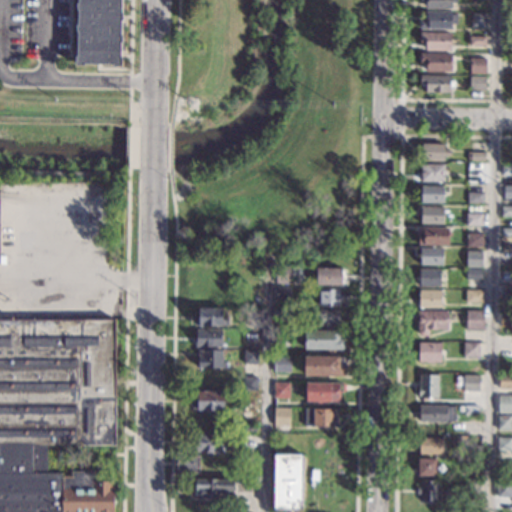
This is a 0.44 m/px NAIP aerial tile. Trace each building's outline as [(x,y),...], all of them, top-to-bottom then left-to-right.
[(125,0),(125,2),(123,2),(123,16),(125,16),(125,24),(123,23),(123,39),(124,39),(124,46),(122,45),(122,61),(123,61),(123,69),(115,69),(115,68),(85,67),(85,68),(76,68),(76,59),(78,59),(79,35),(77,34),(77,27),(79,27),(79,12),(77,12),(77,6),(79,6),(79,0),(125,0)] [(455,0),(455,2),(450,2),(450,8),(424,7),(424,0),(455,0)] [(450,14),(456,14),(456,24),(450,24),(450,29),(418,28),(418,18),(425,18),(425,11),(450,11),(450,14)] [(484,28),(469,28),(470,13),(484,13),(484,28)] [(449,49),(424,49),(424,43),(418,42),(419,33),(450,33),(449,49)] [(484,46),(468,45),(468,37),(484,37),(484,46)] [(450,71),(424,70),(424,63),(418,63),(419,54),(451,55),(450,71)] [(485,73),(470,73),(470,62),(485,62),(485,73)] [(448,76),(448,83),(451,83),(451,88),(448,87),(448,92),(424,92),(424,82),(419,82),(419,75),(448,76)] [(483,90),(468,90),(468,76),(483,76),(483,90)] [(443,150),(449,150),(449,155),(443,155),(443,160),(421,160),(422,143),(444,144),(443,150)] [(483,160),(468,160),(468,152),(484,152),(483,160)] [(444,181),(421,180),(421,164),(444,165),(444,181)] [(511,175),(500,175),(501,164),(511,164),(511,175)] [(443,192),(447,192),(447,195),(443,195),(443,202),(421,202),(421,195),(418,195),(418,191),(421,191),(421,185),(443,186),(443,192)] [(511,198),(502,198),(503,186),(511,186),(511,198)] [(483,202),(467,202),(467,192),(483,193),(483,202)] [(442,224),(420,223),(420,217),(418,216),(418,212),(421,212),(421,207),(443,207),(442,224)] [(511,216),(501,216),(502,207),(511,207),(511,216)] [(481,225),(466,225),(466,214),(481,214),(481,225)] [(448,232),(451,232),(451,236),(448,236),(448,246),(418,245),(418,228),(448,229),(448,232)] [(482,246),(465,246),(466,233),(482,234),(482,246)] [(442,264),(420,264),(421,256),(417,256),(417,253),(420,253),(420,248),(442,249),(442,264)] [(481,267),(466,266),(466,251),(481,251),(481,267)] [(0,511),(0,256),(4,257),(4,265),(0,265),(0,320),(113,321),(112,451),(106,451),(106,446),(45,446),(45,474),(59,474),(59,476),(71,477),(71,473),(93,473),(93,482),(109,482),(109,489),(111,489),(111,511),(0,511)] [(289,284),(274,283),(274,268),(276,268),(289,268),(289,284)] [(340,285),(314,285),(315,269),(340,270),(340,285)] [(481,279),(466,279),(466,269),(481,269),(481,279)] [(439,276),(442,276),(442,282),(439,282),(439,286),(418,286),(418,280),(415,280),(415,277),(420,277),(420,270),(439,270),(439,276)] [(511,284),(499,284),(499,270),(511,270),(511,284)] [(289,299),(273,298),(274,288),(289,288),(289,299)] [(482,303),(465,303),(465,290),(482,291),(482,303)] [(337,306),(316,306),(316,291),(337,292),(337,306)] [(439,299),(442,299),(442,303),(439,303),(439,307),(417,307),(417,291),(439,291),(439,299)] [(511,303),(499,303),(499,292),(511,293),(511,303)] [(220,320),(226,320),(226,326),(192,326),(192,308),(220,309),(220,320)] [(258,325),(243,325),(244,310),(259,310),(258,325)] [(289,321),(274,320),(274,311),(280,311),(289,311),(289,321)] [(337,318),(340,319),(340,327),(314,327),(314,311),(337,312),(337,318)] [(483,312),(482,331),(465,330),(466,311),(483,312)] [(445,320),(448,320),(447,324),(445,324),(445,330),(429,329),(429,334),(425,337),(420,337),(417,334),(417,331),(416,331),(416,312),(445,312),(445,320)] [(511,327),(498,327),(499,312),(511,312),(511,327)] [(220,348),(193,347),(194,337),(195,337),(195,330),(220,331),(220,348)] [(288,346),(273,346),(273,331),(288,331),(288,346)] [(337,332),(343,332),(343,350),(304,350),(304,331),(337,331),(337,332)] [(511,345),(499,345),(499,335),(511,335),(511,345)] [(438,363),(417,362),(417,343),(439,344),(438,363)] [(477,358),(462,357),(462,344),(477,345),(477,358)] [(254,364),(241,364),(242,351),(245,351),(255,351),(254,364)] [(220,362),(224,362),(224,369),(196,369),(196,352),(220,352),(220,362)] [(511,370),(496,370),(496,352),(511,352),(511,370)] [(337,359),(343,359),(342,376),(302,375),(303,356),(337,357),(337,359)] [(287,372),(273,372),(274,357),(275,357),(288,358),(287,372)] [(511,390),(497,390),(498,375),(511,375),(511,390)] [(436,398),(417,398),(417,376),(437,376),(436,398)] [(476,392),(461,392),(462,376),(476,377),(476,392)] [(254,391),(241,390),(241,378),(254,378),(254,391)] [(287,398),(273,398),(273,383),(287,383),(287,398)] [(336,384),(341,384),(341,392),(338,392),(337,402),(304,401),(304,383),(336,383),(336,384)] [(222,397),(224,397),(224,402),(221,402),(221,410),(195,411),(195,409),(191,409),(191,394),(196,394),(196,393),(222,393),(222,397)] [(511,413),(497,413),(497,396),(511,396),(511,413)] [(445,407),(452,407),(451,421),(446,421),(446,423),(418,422),(418,417),(416,417),(416,413),(418,413),(418,406),(445,406),(445,407)] [(477,406),(477,416),(462,415),(462,406),(477,406)] [(286,426),(273,426),(273,409),(287,410),(286,426)] [(336,420),(338,420),(338,425),(335,425),(335,428),(303,427),(304,410),(336,410),(336,420)] [(509,430),(496,430),(496,416),(510,417),(509,430)] [(254,434),(240,433),(240,426),(254,427),(254,434)] [(218,434),(218,453),(194,453),(194,434),(218,434)] [(254,449),(241,449),(241,436),(254,436),(254,449)] [(510,450),(496,450),(496,438),(511,438),(510,450)] [(440,456),(417,455),(418,439),(440,439),(440,456)] [(299,510),(272,509),(273,455),(300,456),(299,510)] [(197,472),(175,472),(176,456),(198,457),(197,472)] [(434,476),(416,476),(417,459),(434,460),(434,476)] [(477,474),(462,474),(462,461),(477,461),(477,474)] [(231,498),(214,498),(211,502),(207,502),(205,499),(203,499),(203,497),(195,497),(195,495),(192,495),(192,484),(194,484),(194,479),(231,480),(231,498)] [(509,497),(495,496),(495,480),(510,480),(509,497)] [(477,500),(461,499),(461,481),(465,481),(477,481),(477,500)] [(436,482),(436,502),(419,502),(419,496),(415,495),(416,488),(419,488),(419,482),(436,482)]
